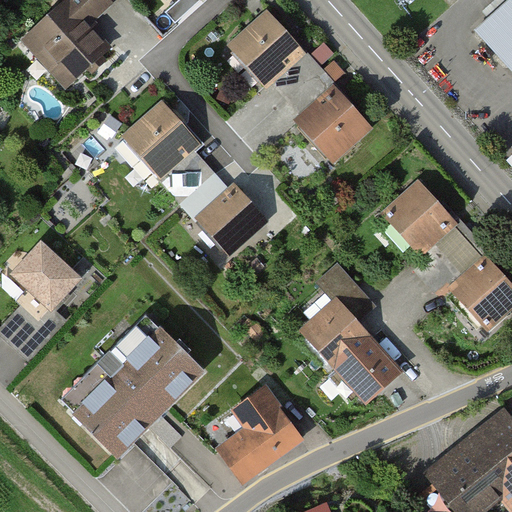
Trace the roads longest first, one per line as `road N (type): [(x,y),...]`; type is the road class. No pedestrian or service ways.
road 1 (residential): [(236,511),(292,474),(511,375)]
road 2 (tertiary): [(511,205),(327,0)]
road 3 (residential): [(222,0),(178,39),(169,70),(272,189)]
road 4 (residential): [(0,398),(113,511)]
